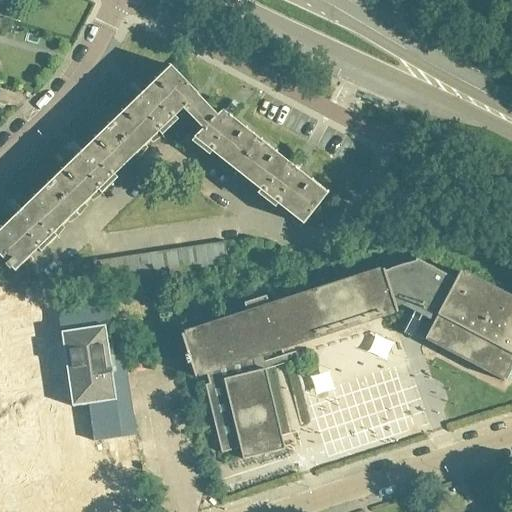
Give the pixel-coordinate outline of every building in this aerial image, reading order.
[(219,117),(195,93),(169,67),(168,68),(170,69),(164,75),(163,74),(162,75),(163,76),(157,81),(156,80),(155,81),(157,83),(151,88),(150,88),(150,89),(146,94),(145,93),(144,94),(140,98),(137,101),(137,102),(131,108),(130,107),(129,108),(130,109),(125,114),(123,111),(122,112),(123,114),(117,119),(115,120),(116,121),(111,126),(109,124),(108,125),(139,157),(147,148),(145,146),(150,141),(152,142),(163,135),(160,132),(166,126),(170,129),(171,128),(168,125),(173,118),(177,121),(178,120),(175,117),(184,109),(204,130),(219,117)] [(261,142),(254,137),(255,136),(254,135),(253,136),(247,131),(249,130),(247,129),(245,131),(239,126),(240,125),(239,124),(238,125),(232,121),(233,119),(226,114),(224,112),(221,115),(219,117),(204,130),(196,138),(236,172),(262,143),(263,141),(262,140),(261,142)] [(117,180),(124,169),(123,168),(128,162),(130,164),(139,158),(139,157),(108,125),(108,126),(109,127),(103,133),(103,132),(102,133),(102,134),(97,139),(96,137),(94,139),(97,141),(91,146),(91,145),(89,147),(90,147),(85,153),(84,151),(81,154),(77,158),(76,159),(77,160),(65,172),(62,169),(61,170),(62,172),(57,177),(56,177),(55,178),(50,184),(49,182),(48,184),(49,185),(79,216),(80,215),(86,206),(84,205),(90,199),(92,200),(103,193),(99,191),(105,183),(109,187),(110,186),(107,183),(113,176),(117,180)] [(319,187),(313,183),(314,181),(313,180),(311,183),(304,178),(305,177),(304,176),(303,177),(297,172),(299,171),(298,170),(294,167),(290,164),(288,165),(282,160),(283,159),(282,158),(280,159),(276,155),(278,153),(277,152),(275,153),(270,149),(269,147),(268,148),(262,143),(236,172),(233,175),(234,176),(235,175),(245,182),(246,180),(252,184),(251,186),(258,194),(258,195),(259,196),(262,192),(269,198),(266,201),(267,202),(270,198),(277,204),(275,207),(285,214),(287,212),(293,217),(292,218),(300,228),(330,193),(328,192),(326,194),(320,189),(321,188),(319,187)] [(56,238),(63,228),(62,226),(67,220),(69,222),(79,216),(49,185),(43,190),(41,191),(42,192),(37,197),(36,195),(34,197),(36,199),(31,204),(30,204),(29,204),(30,205),(24,211),(23,210),(19,213),(15,217),(16,219),(10,224),(9,225),(4,231),(1,228),(0,228),(0,229),(1,231),(0,231),(0,256),(7,264),(6,266),(10,271),(11,269),(15,272),(16,271),(22,263),(26,266),(31,259),(29,257),(37,249),(41,253),(42,252),(38,249),(45,242),(49,246),(49,245),(46,242),(53,235),(56,238)] [(229,271),(224,240),(223,240),(223,243),(203,246),(203,245),(201,245),(201,246),(205,275),(229,271)] [(205,275),(201,246),(181,249),(181,248),(179,248),(179,250),(184,278),(205,275)] [(184,278),(179,250),(159,253),(159,251),(158,251),(158,253),(162,281),(184,278)] [(162,281),(158,253),(137,256),(137,254),(136,255),(136,256),(140,285),(162,281)] [(140,285),(136,256),(116,259),(116,258),(115,258),(115,259),(118,288),(140,285)] [(118,288),(115,259),(94,262),(93,260),(92,260),(97,291),(118,288)] [(511,300),(462,274),(462,273),(461,273),(457,281),(417,260),(415,263),(385,272),(385,270),(383,271),(384,274),(269,308),(267,298),(244,304),(244,306),(245,305),(249,317),(184,337),(184,336),(182,337),(188,357),(186,358),(188,366),(191,365),(195,378),(197,378),(196,376),(206,373),(210,385),(204,386),(222,453),(240,448),(243,460),(283,449),(264,372),(259,353),(396,313),(398,312),(396,307),(404,304),(436,321),(426,340),(503,381),(511,364),(511,300)] [(0,511),(105,511),(100,478),(94,479),(91,457),(97,456),(95,441),(89,404),(73,407),(64,408),(48,299),(0,305),(0,390),(1,400),(33,395),(41,450),(0,455),(0,511)] [(89,404),(95,441),(136,435),(125,357),(111,359),(106,327),(62,333),(73,407),(89,404)] [(138,447),(136,436),(112,440),(113,451),(115,451),(136,448),(138,447)]
